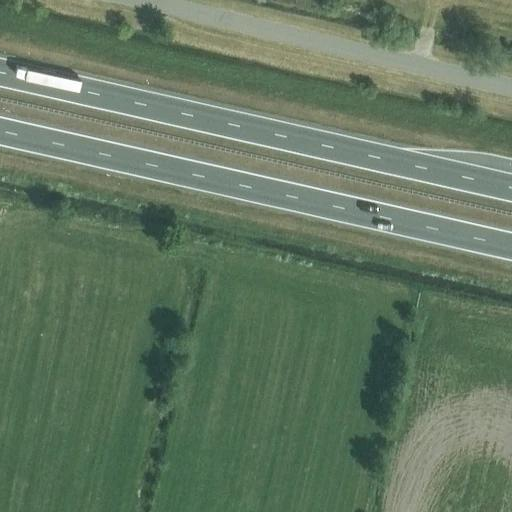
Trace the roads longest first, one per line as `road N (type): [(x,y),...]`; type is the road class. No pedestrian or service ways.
road 1 (trunk): [(0,131),(511,247)]
road 2 (trunk): [(511,188),(0,72)]
road 3 (unclassified): [(511,88),(139,0)]
